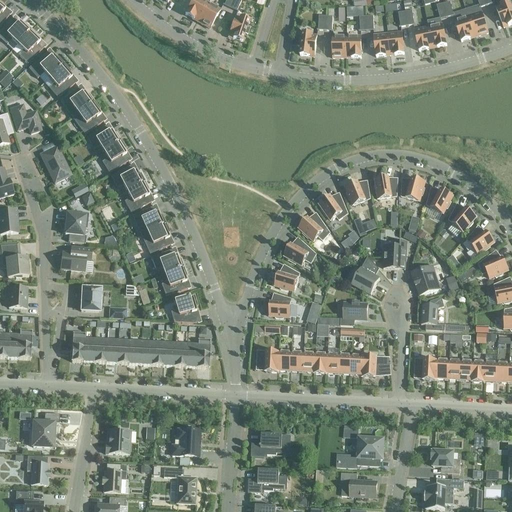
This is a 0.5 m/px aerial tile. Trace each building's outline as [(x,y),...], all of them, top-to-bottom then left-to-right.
[(200,0),(194,0),(185,16),(194,21),(197,23),(198,21),(208,5),(208,4),(200,0)] [(223,6),(230,10),(234,0),(226,0),(224,6),(223,6)] [(234,0),(230,10),(238,13),(237,12),(242,0),(234,0)] [(487,7),(484,0),(477,0),(480,8),(479,9),(487,7)] [(0,3),(0,28),(11,15),(1,7),(2,6),(3,6),(0,3)] [(450,3),(444,5),(447,19),(455,17),(455,16),(454,16),(450,3)] [(509,3),(496,9),(503,27),(504,29),(508,27),(511,25),(511,7),(511,8),(509,3)] [(198,21),(197,23),(201,25),(208,29),(209,30),(220,11),(208,4),(208,5),(198,21)] [(447,19),(444,5),(437,7),(440,20),(439,20),(439,21),(441,20),(447,19)] [(412,12),(405,13),(408,27),(416,26),(416,25),(414,26),(412,12)] [(408,27),(405,13),(398,14),(401,28),(399,28),(399,29),(408,27)] [(482,14),(468,18),(474,37),(475,39),(479,38),(488,35),(482,14)] [(317,31),(325,32),(326,18),(319,17),(318,31),(317,31)] [(229,37),(228,39),(233,40),(242,44),(245,35),(248,36),(250,28),(247,27),(249,23),(235,18),(229,37)] [(326,18),(325,32),(334,32),(332,32),(333,18),(326,18)] [(367,32),(366,18),(359,18),(360,32),(359,32),(359,33),(367,32)] [(373,18),(366,18),(367,32),(375,32),(375,31),(374,31),(373,18)] [(468,18),(455,22),(461,43),(471,40),(475,39),(474,37),(468,18)] [(0,39),(7,46),(12,41),(18,46),(32,31),(25,25),(25,26),(24,27),(15,19),(0,34),(0,39)] [(439,21),(427,23),(428,28),(432,47),(433,50),(437,49),(447,47),(442,26),(441,20),(439,21)] [(428,28),(415,31),(419,53),(429,51),(433,50),(432,47),(428,28)] [(32,31),(18,46),(23,51),(18,56),(28,66),(44,49),(45,48),(36,39),(37,38),(38,38),(32,31)] [(402,34),(388,35),(390,55),(390,57),(395,57),(404,56),(402,34)] [(299,40),(298,48),(301,48),(300,57),(310,58),(315,59),(315,56),(317,37),(303,35),(302,40),(299,40)] [(388,35),(374,37),(376,59),(386,58),(390,57),(390,55),(388,35)] [(347,38),(333,38),(333,60),(343,60),(347,60),(347,57),(347,38)] [(356,38),(347,38),(347,57),(347,60),(351,60),(361,60),(361,38),(356,38)] [(44,74),(49,79),(65,66),(59,59),(58,60),(57,61),(49,52),(48,53),(28,70),(37,80),(44,74)] [(65,66),(49,79),(54,85),(49,90),(58,100),(77,84),(68,74),(70,73),(71,73),(65,66)] [(21,80),(16,83),(20,90),(25,86),(21,80)] [(60,103),(72,120),(95,103),(89,96),(89,97),(87,98),(80,88),(79,89),(60,103)] [(44,107),(49,103),(44,97),(38,101),(44,107)] [(95,103),(72,120),(85,136),(104,122),(104,123),(105,122),(98,112),(99,111),(100,111),(95,103)] [(29,129),(31,136),(42,132),(40,126),(36,113),(26,116),(23,107),(10,111),(17,133),(29,129)] [(0,147),(9,145),(7,137),(7,135),(7,134),(12,132),(13,135),(7,116),(0,117),(0,147)] [(100,147),(104,153),(121,142),(116,135),(114,137),(108,126),(107,127),(87,139),(94,151),(100,147)] [(121,142),(104,153),(108,160),(102,163),(109,175),(129,162),(130,162),(123,151),(125,150),(125,151),(126,150),(121,142)] [(41,156),(55,185),(71,177),(57,148),(41,156)] [(123,186),(127,193),(145,183),(141,175),(140,176),(138,177),(133,166),(131,167),(132,167),(111,178),(117,190),(123,186)] [(0,170),(0,200),(14,196),(11,187),(9,188),(3,170),(0,170)] [(377,195),(378,202),(397,198),(398,181),(391,180),(388,181),(388,179),(375,181),(376,188),(375,188),(376,195),(377,195)] [(401,199),(419,204),(421,197),(423,198),(425,190),(423,190),(425,184),(412,180),(412,182),(409,181),(402,181),(401,199)] [(145,183),(127,193),(131,200),(124,203),(131,215),(151,204),(152,204),(153,203),(147,192),(148,191),(149,192),(149,191),(145,183)] [(351,202),(353,208),(370,201),(367,183),(360,184),(358,185),(358,184),(345,189),(348,195),(346,195),(349,202),(351,202)] [(74,190),(78,199),(90,194),(87,185),(74,190)] [(427,207),(443,216),(446,210),(448,211),(451,204),(450,203),(453,198),(451,197),(452,196),(447,193),(446,194),(441,191),(440,193),(438,192),(431,190),(427,207)] [(339,222),(348,216),(340,195),(333,198),(331,199),(330,198),(319,206),(323,211),(322,212),(326,218),(327,217),(331,222),(337,219),(339,222)] [(83,199),(86,207),(93,204),(90,196),(83,199)] [(359,212),(372,208),(370,202),(357,206),(359,212)] [(457,206),(449,222),(463,234),(467,229),(468,230),(473,225),(472,224),(476,219),(466,210),(465,211),(463,210),(457,206)] [(141,237),(166,225),(162,217),(161,217),(162,218),(160,219),(155,207),(154,208),(132,218),(141,237)] [(0,212),(0,236),(18,235),(16,211),(0,212)] [(69,213),(69,220),(66,220),(65,236),(83,238),(84,230),(87,230),(89,215),(69,213)] [(308,220),(299,230),(304,234),(303,235),(308,241),(309,239),(314,244),(319,239),(323,243),(330,235),(327,230),(316,215),(311,219),(309,221),(308,220)] [(107,219),(110,225),(115,222),(112,216),(107,219)] [(360,221),(355,223),(361,238),(366,236),(365,234),(376,229),(374,222),(362,226),(360,221)] [(170,234),(166,225),(141,237),(150,256),(172,246),(167,234),(169,234),(170,234)] [(478,228),(467,241),(473,250),(467,255),(472,261),(478,257),(483,253),(484,254),(490,249),(489,248),(495,244),(487,234),(485,235),(484,233),(478,228)] [(416,236),(423,241),(427,235),(420,230),(416,236)] [(351,239),(342,245),(347,252),(359,240),(354,233),(349,237),(351,239)] [(416,245),(419,239),(406,234),(404,239),(416,245)] [(110,246),(119,245),(118,237),(109,238),(110,246)] [(316,256),(298,240),(293,245),(292,247),(291,246),(284,258),(290,261),(289,263),(296,266),(296,265),(302,268),(305,262),(311,265),(316,256)] [(384,248),(383,270),(399,271),(399,258),(406,259),(407,244),(394,243),(394,249),(384,248)] [(1,247),(3,262),(0,262),(1,269),(7,270),(8,280),(15,280),(16,281),(21,281),(21,279),(29,278),(27,259),(17,260),(16,253),(19,253),(18,245),(1,247)] [(61,271),(84,274),(85,263),(90,264),(92,251),(72,249),(74,250),(74,254),(73,254),(71,255),(63,254),(61,271)] [(122,261),(123,250),(112,249),(111,260),(122,261)] [(162,269),(165,276),(184,269),(181,260),(180,261),(179,262),(174,250),(173,251),(151,259),(156,272),(162,269)] [(478,266),(483,276),(487,274),(489,280),(495,278),(496,279),(503,276),(502,275),(508,272),(503,260),(502,261),(500,259),(496,253),(478,266)] [(453,257),(447,261),(457,274),(462,270),(453,257)] [(352,286),(371,297),(380,281),(375,278),(379,271),(368,258),(361,270),(352,286)] [(288,292),(294,294),(300,276),(284,267),(281,273),(280,276),(278,275),(275,288),(281,290),(280,291),(288,293),(288,292)] [(419,289),(422,298),(438,292),(435,283),(438,282),(436,275),(433,276),(430,268),(411,274),(417,290),(419,289)] [(184,269),(165,276),(168,283),(161,286),(166,298),(188,290),(189,290),(185,278),(187,277),(187,278),(188,278),(184,269)] [(144,275),(137,277),(140,284),(146,283),(144,275)] [(330,284),(336,287),(339,280),(333,278),(330,284)] [(455,278),(446,281),(450,293),(459,290),(455,278)] [(511,303),(511,302),(511,283),(510,280),(494,287),(498,305),(504,304),(504,306),(511,304),(511,303)] [(139,286),(129,286),(129,297),(139,297),(139,286)] [(9,309),(27,310),(27,303),(26,303),(27,290),(10,289),(9,309)] [(82,290),(82,298),(82,304),(81,304),(81,313),(100,314),(100,306),(103,306),(104,298),(101,298),(101,290),(82,290)] [(64,303),(62,291),(52,292),(53,304),(64,303)] [(274,296),(272,303),(272,305),(270,305),(269,318),(276,319),(276,320),(283,321),(283,319),(290,320),(291,301),(274,296)] [(316,296),(314,303),(321,306),(323,298),(316,296)] [(185,301),(175,304),(176,306),(178,312),(171,314),(174,324),(194,325),(198,324),(200,324),(195,308),(197,307),(197,308),(198,308),(195,297),(184,300),(184,301),(184,300),(185,301)] [(445,327),(437,326),(438,311),(444,309),(442,299),(431,303),(430,307),(422,306),(421,326),(426,327),(426,332),(445,333),(445,327)] [(344,305),(343,321),(341,320),(340,328),(355,328),(355,322),(367,322),(368,306),(359,305),(360,303),(353,302),(353,305),(344,305)] [(315,305),(313,312),(319,314),(321,307),(315,305)] [(110,311),(110,320),(126,320),(126,311),(110,311)] [(109,331),(110,322),(100,322),(100,331),(109,331)] [(308,326),(308,333),(316,334),(317,326),(308,326)] [(317,326),(316,336),(327,337),(328,327),(317,326)] [(463,334),(464,327),(445,326),(445,327),(445,333),(463,334)] [(272,328),(272,335),(280,336),(281,328),(272,328)] [(19,361),(30,362),(32,333),(21,332),(21,336),(20,336),(19,361)] [(9,336),(0,335),(0,360),(7,360),(9,336)] [(84,335),(73,335),(71,364),(83,364),(84,335)] [(96,340),(86,340),(85,340),(85,335),(84,335),(83,364),(94,365),(96,340)] [(7,360),(19,361),(20,336),(9,336),(7,360)] [(477,336),(476,344),(485,345),(485,336),(477,336)] [(496,336),(487,336),(486,344),(495,344),(496,336)] [(94,365),(106,366),(107,341),(96,340),(94,365)] [(118,341),(107,341),(106,366),(117,366),(118,341)] [(129,367),(130,342),(118,341),(117,366),(129,367)] [(197,370),(199,341),(198,341),(198,345),(187,345),(186,370),(197,370)] [(197,370),(208,371),(209,371),(210,342),(199,341),(197,370)] [(130,342),(129,367),(140,367),(141,343),(130,342)] [(151,368),(153,343),(141,343),(140,367),(151,368)] [(163,369),(164,344),(153,343),(151,368),(163,369)] [(163,369),(174,369),(176,344),(164,344),(163,369)] [(186,370),(187,345),(176,344),(174,369),(186,370)] [(269,374),(279,375),(280,354),(258,353),(257,372),(270,372),(269,374)] [(291,373),(292,354),(280,354),(279,375),(279,373),(291,373)] [(291,373),(303,374),(304,355),(292,354),(291,373)] [(315,376),(316,356),(304,355),(303,374),(314,375),(314,376),(315,376)] [(315,376),(327,376),(328,356),(316,356),(315,376)] [(339,376),(340,357),(328,356),(327,376),(327,377),(327,375),(339,376)] [(339,376),(351,377),(352,358),(340,357),(339,376)] [(363,379),(364,358),(352,358),(351,377),(362,377),(362,379),(363,379)] [(364,358),(363,379),(372,379),(372,378),(378,378),(385,377),(384,359),(364,358)] [(427,382),(436,383),(437,362),(415,361),(414,380),(427,381),(427,382)] [(437,362),(436,383),(437,383),(437,381),(448,382),(449,363),(437,362)] [(449,363),(448,382),(460,382),(461,363),(449,363)] [(472,384),(473,364),(461,363),(460,382),(472,383),(472,384)] [(473,364),(472,384),(484,385),(485,365),(473,364)] [(485,365),(484,385),(485,385),(485,383),(496,384),(497,365),(485,365)] [(497,365),(496,384),(508,385),(508,384),(509,366),(497,365)] [(34,424),(32,449),(54,450),(55,450),(55,439),(53,439),(54,436),(56,436),(56,425),(59,425),(60,416),(45,415),(44,425),(34,424)] [(347,437),(358,438),(359,427),(347,426),(347,437)] [(172,457),(180,457),(179,467),(189,467),(189,458),(199,458),(200,433),(178,431),(177,441),(181,441),(180,448),(172,448),(172,457)] [(105,456),(129,457),(130,445),(126,445),(127,433),(120,432),(117,432),(109,432),(108,447),(105,447),(105,456)] [(486,448),(487,435),(479,434),(479,447),(486,448)] [(262,436),(261,446),(252,445),(251,459),(267,459),(267,457),(276,458),(277,455),(290,456),(291,437),(262,436)] [(356,467),(380,468),(380,461),(382,462),(383,442),(359,441),(358,460),(357,460),(356,467)] [(454,454),(434,453),(432,453),(432,462),(433,462),(433,469),(448,469),(448,475),(460,476),(460,462),(454,461),(454,454)] [(28,458),(27,473),(31,474),(31,487),(47,488),(48,480),(50,480),(50,473),(48,473),(48,467),(47,467),(47,459),(28,458)] [(107,466),(106,473),(105,473),(104,480),(102,480),(102,486),(104,486),(104,495),(120,495),(121,482),(126,482),(126,467),(107,466)] [(164,471),(164,480),(178,480),(177,505),(195,506),(195,496),(196,491),(195,491),(196,481),(183,480),(184,472),(164,471)] [(477,471),(476,479),(485,479),(486,471),(477,471)] [(279,478),(279,473),(259,472),(258,482),(249,481),(248,494),(264,495),(264,493),(273,493),(273,491),(287,492),(288,478),(279,478)] [(341,475),(341,482),(351,483),(350,499),(376,500),(377,484),(357,483),(357,476),(341,475)] [(445,482),(445,489),(427,489),(427,494),(425,494),(425,504),(427,504),(426,511),(437,511),(444,511),(445,506),(453,507),(454,491),(464,491),(464,483),(445,482)] [(16,494),(15,507),(24,507),(23,511),(42,511),(43,509),(42,509),(41,509),(41,505),(32,505),(32,503),(31,502),(31,494),(16,494)] [(109,500),(109,507),(97,507),(96,511),(118,511),(119,508),(125,509),(125,501),(109,500)] [(138,503),(137,511),(145,511),(146,503),(138,503)]
